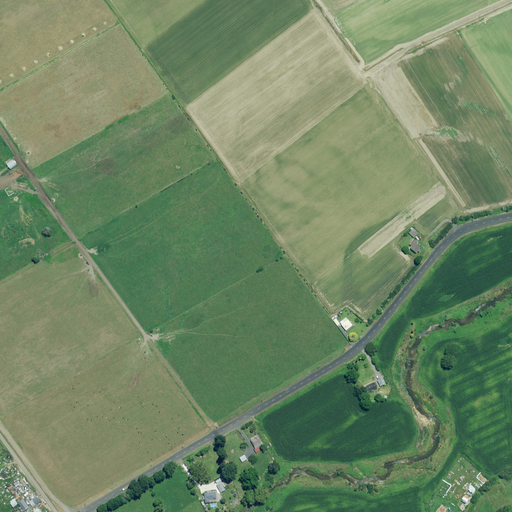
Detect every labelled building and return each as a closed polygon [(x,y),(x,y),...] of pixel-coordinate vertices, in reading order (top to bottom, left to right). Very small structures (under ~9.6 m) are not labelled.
[(17,165),(16,163),(17,163),(15,160),(14,161),(13,160),(7,164),(11,169),(17,165)] [(418,233),(412,227),(410,229),(412,230),(409,233),(414,238),(418,233)] [(418,242),(414,239),(409,244),(411,246),(410,248),(416,253),(421,247),(417,243),(418,242)] [(353,325),(346,317),(340,323),(346,331),(353,325)] [(377,388),(375,382),(366,386),(367,387),(363,388),(365,393),(377,388)] [(263,445),(258,436),(250,440),(255,449),(254,449),(256,453),(261,450),(259,447),(263,445)] [(225,490),(221,483),(217,485),(221,492),(225,490)] [(216,498),(216,492),(204,493),(205,503),(210,503),(209,499),(216,498)] [(28,507),(23,500),(18,503),(23,510),(28,507)]
